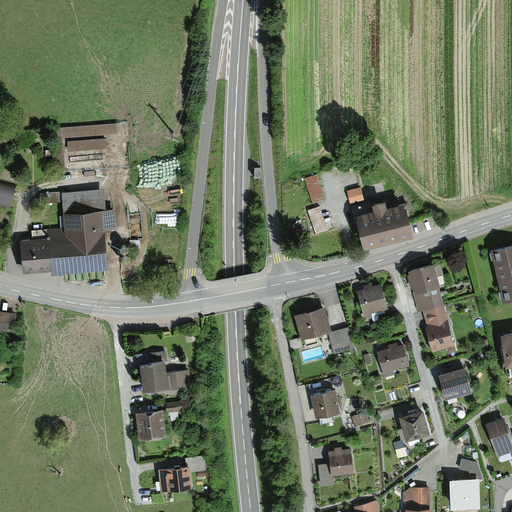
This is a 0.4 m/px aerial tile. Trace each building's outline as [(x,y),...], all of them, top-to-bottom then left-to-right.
[(118,135),(117,125),(52,129),(55,169),(65,169),(63,138),(118,135)] [(107,149),(107,139),(67,141),(68,151),(107,149)] [(309,202),(321,199),(313,175),(302,179),(309,202)] [(15,184),(0,180),(0,205),(9,208),(15,184)] [(350,201),(361,197),(358,188),(346,192),(350,201)] [(20,242),(23,275),(50,272),(50,277),(110,272),(106,232),(117,231),(115,209),(106,210),(104,190),(62,193),(65,228),(32,231),(33,240),(20,242)] [(61,193),(43,194),(44,203),(61,202),(61,193)] [(365,246),(411,234),(403,204),(357,216),(365,246)] [(317,206),(306,210),(314,233),(325,229),(317,206)] [(503,303),(511,300),(511,247),(491,252),(503,303)] [(410,273),(415,291),(413,292),(418,312),(423,310),(444,305),(439,289),(440,289),(437,277),(444,275),(441,264),(410,273)] [(389,309),(381,284),(370,288),(357,292),(366,320),(372,318),(371,315),(389,309)] [(433,352),(455,346),(444,305),(423,310),(428,327),(426,328),(433,352)] [(317,336),(328,332),(331,331),(325,308),(295,316),(302,341),(304,340),(306,346),(319,343),(317,336)] [(0,330),(13,332),(16,314),(0,311),(0,330)] [(348,327),(331,331),(328,332),(334,352),(354,347),(348,327)] [(511,334),(501,336),(503,346),(501,349),(504,373),(508,377),(511,376),(511,334)] [(396,343),(388,345),(389,349),(377,352),(384,378),(395,375),(393,370),(409,366),(403,345),(397,346),(396,343)] [(141,366),(143,393),(169,390),(165,363),(167,362),(165,351),(136,355),(137,367),(141,366)] [(369,353),(364,355),(367,365),(372,363),(369,353)] [(190,369),(166,373),(169,390),(193,386),(190,369)] [(446,401),(472,393),(465,369),(439,376),(446,401)] [(341,413),(336,390),(311,396),(316,419),(341,413)] [(167,413),(182,411),(181,400),(166,402),(167,413)] [(138,441),(167,437),(163,411),(135,414),(138,441)] [(423,411),(399,418),(406,443),(431,436),(423,411)] [(367,413),(353,417),(355,426),(369,423),(367,413)] [(511,452),(511,443),(504,419),(486,425),(497,457),(511,452)] [(407,455),(402,440),(393,442),(398,458),(407,455)] [(333,476),(353,473),(350,450),(328,452),(329,464),(331,476),(333,476)] [(188,466),(159,470),(162,490),(189,486),(187,471),(207,468),(205,455),(187,457),(188,466)] [(469,472),(469,479),(479,479),(482,479),(477,462),(462,459),(459,469),(469,472)] [(319,486),(333,485),(333,476),(331,476),(329,464),(318,465),(320,481),(318,482),(319,486)] [(469,479),(450,480),(451,510),(454,510),(454,511),(477,511),(477,509),(481,508),(479,479),(469,479)] [(429,510),(429,487),(410,488),(403,492),(403,508),(406,508),(405,511),(432,511),(432,510),(429,510)] [(380,511),(376,500),(353,507),(354,511),(380,511)]
